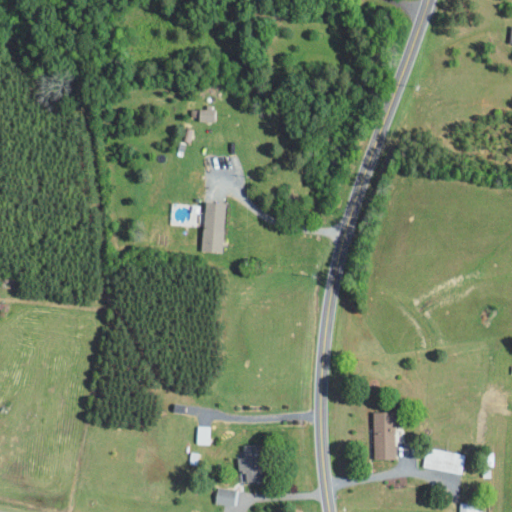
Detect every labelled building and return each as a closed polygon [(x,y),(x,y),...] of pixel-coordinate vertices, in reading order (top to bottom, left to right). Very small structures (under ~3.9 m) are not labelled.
[(212,120),(212,108),(198,108),(197,120),(212,120)] [(222,201),(202,201),(201,251),(221,251),(222,201)] [(371,411),(372,458),(393,458),(392,410),(371,411)] [(207,443),(208,425),(196,425),(195,443),(207,443)] [(459,473),(463,454),(425,446),(421,465),(459,473)] [(243,470),(243,480),(258,479),(257,457),(235,459),(236,471),(243,470)] [(230,505),(233,489),(215,486),(212,502),(230,505)]
